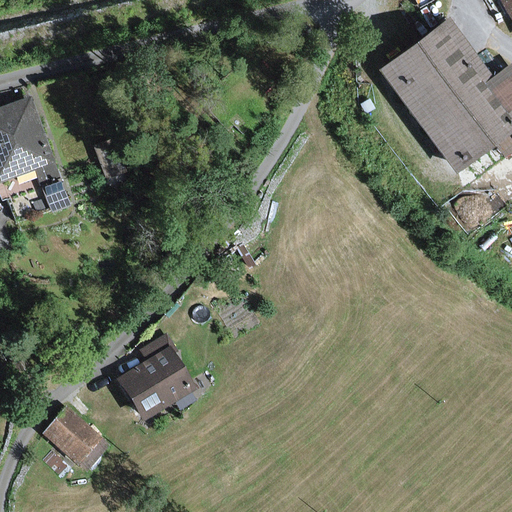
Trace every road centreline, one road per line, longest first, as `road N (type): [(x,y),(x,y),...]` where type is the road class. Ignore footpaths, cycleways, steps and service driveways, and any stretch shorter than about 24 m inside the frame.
road 1 (residential): [(337,0),(343,45),(306,112),(192,279),(30,427),(0,503)]
road 2 (residential): [(0,85),(314,0)]
